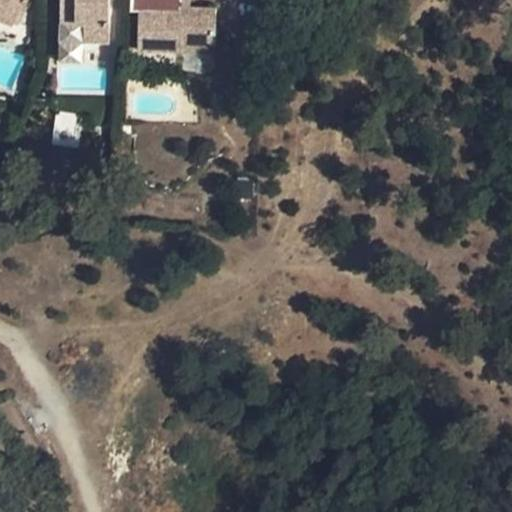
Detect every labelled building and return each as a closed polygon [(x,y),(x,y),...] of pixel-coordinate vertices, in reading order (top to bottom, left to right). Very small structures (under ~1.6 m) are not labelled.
[(0,0),(0,18),(14,24),(20,6),(24,8),(27,0),(0,0)] [(109,0),(61,0),(61,22),(85,22),(85,41),(109,41),(109,0)] [(138,50),(181,52),(181,41),(216,42),(217,8),(180,7),(181,10),(160,10),(159,0),(130,0),(130,11),(139,11),(138,50)] [(85,22),(61,22),(61,41),(85,41),(85,22)] [(84,61),(85,41),(61,41),(61,60),(84,61)] [(181,41),(181,52),(215,53),(216,42),(181,41)] [(52,143),(73,146),(77,116),(56,114),(52,143)] [(82,117),(77,116),(73,146),(79,147),(82,117)]
